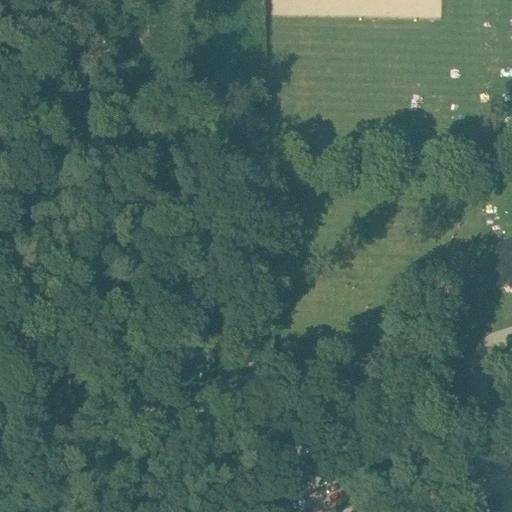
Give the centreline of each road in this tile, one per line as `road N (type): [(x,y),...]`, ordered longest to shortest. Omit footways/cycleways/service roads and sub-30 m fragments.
road 1 (track): [(0,399),(267,402)]
road 2 (track): [(267,402),(511,406)]
